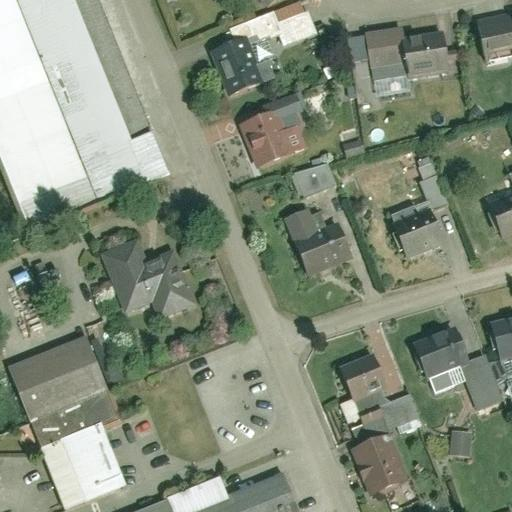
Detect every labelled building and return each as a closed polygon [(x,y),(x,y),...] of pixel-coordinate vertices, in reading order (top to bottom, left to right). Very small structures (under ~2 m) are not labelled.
[(0,0),(0,159),(32,239),(172,182),(97,0),(0,0)] [(262,0),(269,9),(279,0),(262,0)] [(487,63),(511,59),(511,15),(480,22),(487,63)] [(412,82),(453,75),(445,33),(408,40),(406,28),(367,32),(374,71),(409,66),(412,82)] [(230,100),(265,86),(248,40),(214,54),(230,100)] [(261,173),(310,150),(300,128),(284,131),(278,112),(242,126),(261,173)] [(416,163),(421,180),(434,175),(429,159),(416,163)] [(298,200),(335,188),(328,164),(291,176),(298,200)] [(506,242),(511,239),(511,198),(492,207),(506,242)] [(310,279),(354,259),(343,231),(322,237),(311,209),(286,220),(310,279)] [(409,260),(446,244),(433,210),(396,224),(409,260)] [(138,242),(100,257),(124,318),(150,307),(156,323),(194,308),(173,253),(147,263),(138,242)] [(511,319),(493,324),(502,362),(511,359),(511,319)] [(414,345),(429,382),(472,365),(457,331),(414,345)] [(86,342),(5,376),(62,511),(64,511),(125,486),(101,429),(120,421),(86,342)] [(375,355),(342,370),(359,406),(391,391),(375,355)] [(449,457),(469,458),(470,434),(450,433),(449,457)] [(393,436),(354,449),(371,498),(411,482),(393,436)] [(294,511),(279,472),(223,495),(217,480),(138,511),(294,511)]
